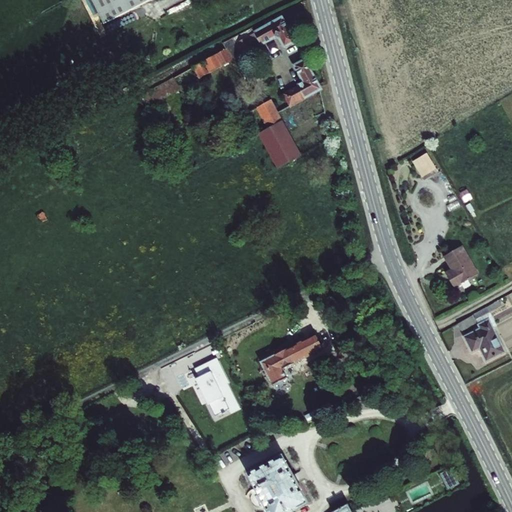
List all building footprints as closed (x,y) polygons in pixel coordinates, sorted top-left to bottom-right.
[(153,0),(90,0),(103,25),(153,0)] [(250,40),(257,52),(278,41),(284,52),(295,46),(283,23),(250,40)] [(175,82),(140,100),(146,110),(254,54),(247,41),(174,79),(175,82)] [(303,86),(282,97),(289,111),(323,94),(306,64),(295,70),(303,86)] [(270,104),(247,116),(260,139),(262,137),(281,171),(302,159),(270,104)] [(91,115),(83,119),(86,126),(94,121),(91,115)] [(424,160),(410,168),(414,175),(420,171),(426,180),(433,176),(424,160)] [(420,171),(414,175),(419,184),(426,180),(420,171)] [(45,215),(37,219),(41,225),(48,222),(45,215)] [(479,280),(463,252),(446,262),(453,275),(456,279),(449,283),(455,294),(479,280)] [(456,279),(453,275),(447,279),(449,283),(456,279)] [(482,334),(466,342),(473,355),(481,352),(487,364),(505,354),(488,320),(503,311),(500,306),(475,320),(482,334)] [(472,321),(459,329),(463,336),(476,328),(472,321)] [(316,338),(260,367),(271,390),(287,382),(284,375),(324,354),(316,338)] [(266,511),(299,511),(307,508),(282,460),(248,477),(266,511)] [(450,466),(440,472),(448,487),(459,482),(450,466)]
